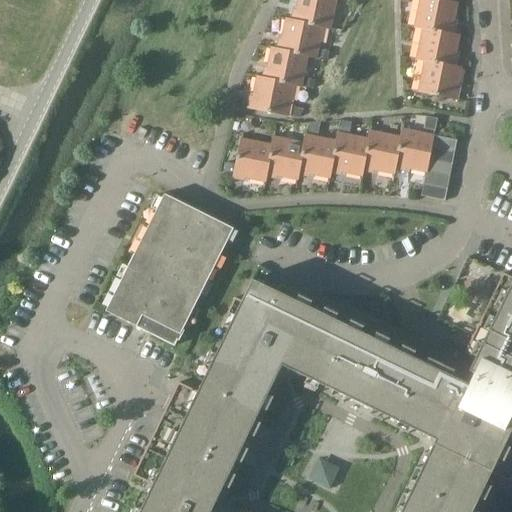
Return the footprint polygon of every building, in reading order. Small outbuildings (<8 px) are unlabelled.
[(330,29),(336,0),(298,0),(296,11),(293,11),(291,20),(322,26),(322,28),(330,29)] [(455,35),(457,25),(454,24),(458,3),(453,2),(439,0),(420,0),(415,28),(423,29),(455,35)] [(316,58),(322,28),(322,26),(291,20),(286,19),(282,40),(279,40),(277,50),(308,56),(308,57),(316,58)] [(457,67),(459,57),(456,57),(460,36),(455,35),(423,29),(417,60),(425,61),(457,67)] [(302,87),(308,57),(308,56),(277,50),(271,48),(267,69),(264,68),(262,78),(293,84),(293,86),(302,87)] [(329,60),(330,55),(331,53),(323,51),(321,58),(328,60),(329,60)] [(459,100),(461,89),(458,89),(462,68),(457,67),(425,61),(419,92),(459,100)] [(287,116),(293,86),(293,84),(262,78),(257,77),(253,98),(250,97),(248,108),(287,116)] [(315,89),(316,84),(317,80),(306,79),(305,87),(314,88),(315,89)] [(290,116),(299,118),(303,110),(292,107),(290,116)] [(437,120),(425,117),(423,129),(434,132),(437,120)] [(314,124),(308,124),(307,133),(318,135),(320,123),(314,124)] [(427,172),(434,136),(402,130),(401,138),(396,169),(406,171),(406,168),(427,172)] [(395,174),(396,169),(401,138),(370,132),(369,140),(364,171),(373,173),(374,170),(395,174)] [(363,176),(364,171),(369,140),(338,134),(337,142),(331,173),(341,175),(342,172),(363,176)] [(330,179),(331,173),(337,142),(306,136),(304,144),(299,175),(309,177),(309,174),(330,179)] [(445,201),(457,141),(434,136),(427,172),(422,196),(445,201)] [(298,180),(299,175),(304,144),(274,138),(272,146),(267,177),(277,179),(277,176),(298,180)] [(266,182),(267,177),(272,146),(242,140),(234,179),(245,181),(245,178),(266,182)] [(174,348),(182,331),(232,230),(183,206),(163,196),(105,313),(136,329),(174,348)] [(153,435),(150,441),(133,477),(153,486),(140,511),(472,511),(492,473),(510,482),(511,478),(511,278),(503,274),(471,341),(464,354),(475,359),(469,372),(475,375),(469,386),(310,309),(314,302),(280,285),(276,293),(252,281),(242,302),(235,298),(221,327),(228,330),(197,392),(178,383),(177,385),(170,399),(168,404),(165,408),(159,422),(157,424),(163,427),(158,437),(153,435)]
